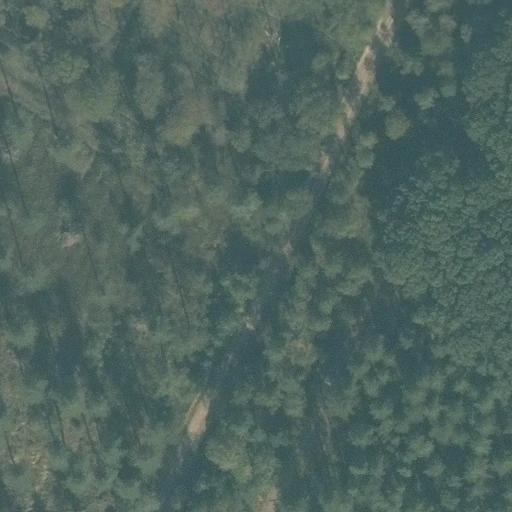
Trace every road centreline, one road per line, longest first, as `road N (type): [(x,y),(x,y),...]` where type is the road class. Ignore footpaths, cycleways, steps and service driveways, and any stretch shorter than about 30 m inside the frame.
road 1 (track): [(158,511),(398,0)]
road 2 (track): [(511,0),(272,511)]
